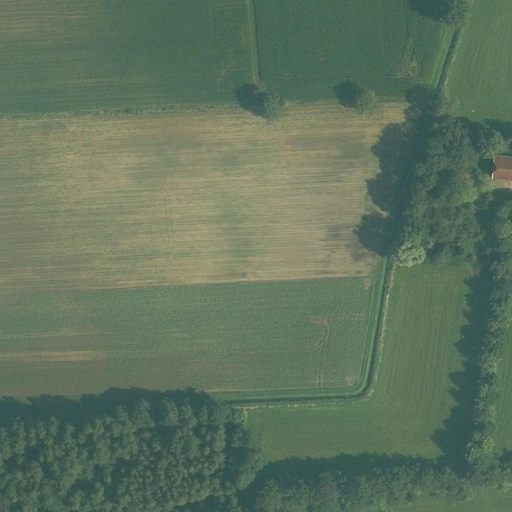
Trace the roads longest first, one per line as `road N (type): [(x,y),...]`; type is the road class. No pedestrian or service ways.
road 1 (track): [(135,511),(511,477)]
road 2 (track): [(463,482),(499,208)]
